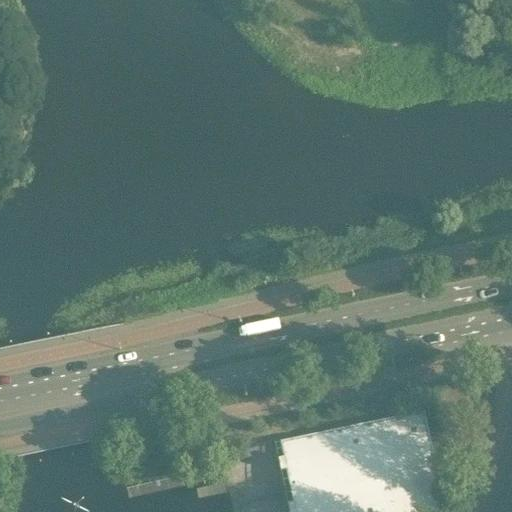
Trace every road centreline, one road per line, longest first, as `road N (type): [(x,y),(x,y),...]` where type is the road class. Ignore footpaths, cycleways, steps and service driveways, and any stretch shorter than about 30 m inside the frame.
road 1 (secondary): [(511,285),(0,395)]
road 2 (secondary): [(0,428),(511,318)]
